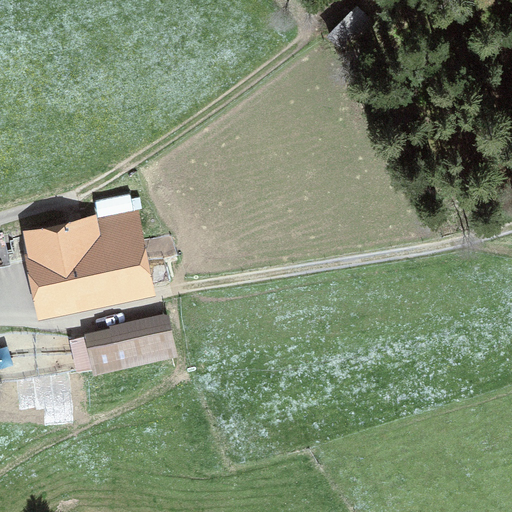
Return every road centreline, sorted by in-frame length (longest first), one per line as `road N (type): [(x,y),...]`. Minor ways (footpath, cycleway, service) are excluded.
road 1 (track): [(511,236),(166,286),(0,319)]
road 2 (track): [(0,214),(157,153),(291,48)]
